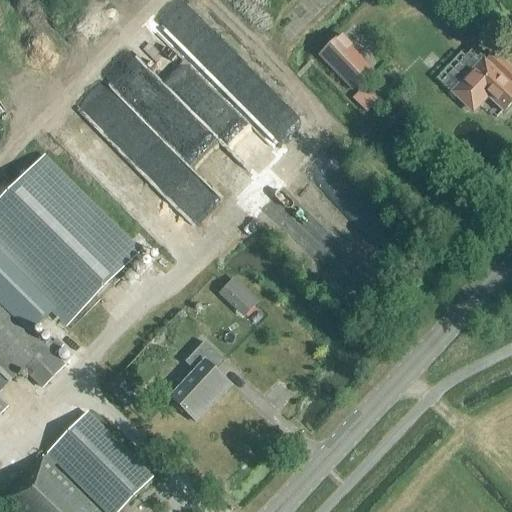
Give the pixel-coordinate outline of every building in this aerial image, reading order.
[(352,93),(374,72),(339,36),(317,57),(352,93)] [(135,48),(105,78),(148,120),(180,88),(168,76),(166,78),(135,48)] [(511,86),(511,71),(509,69),(493,55),(485,64),(478,72),(474,69),(450,95),(466,109),(469,111),(474,111),(478,109),(487,99),(502,114),(511,103),(511,87),(511,86)] [(377,101),(363,88),(351,101),(365,114),(377,101)] [(44,156),(0,201),(0,260),(67,326),(139,252),(44,156)] [(138,215),(171,250),(195,228),(161,192),(138,215)] [(232,276),(216,293),(242,317),(258,299),(232,276)] [(43,348),(0,306),(0,392),(22,370),(31,379),(42,389),(69,363),(48,343),(43,348)] [(195,423),(210,407),(207,403),(226,383),(215,372),(224,362),(203,343),(184,363),(194,372),(169,399),(195,423)] [(119,511),(151,480),(86,415),(42,460),(41,459),(33,467),(34,468),(10,492),(13,496),(0,508),(0,510),(1,511),(95,511),(50,467),(55,463),(104,511),(119,511)]
